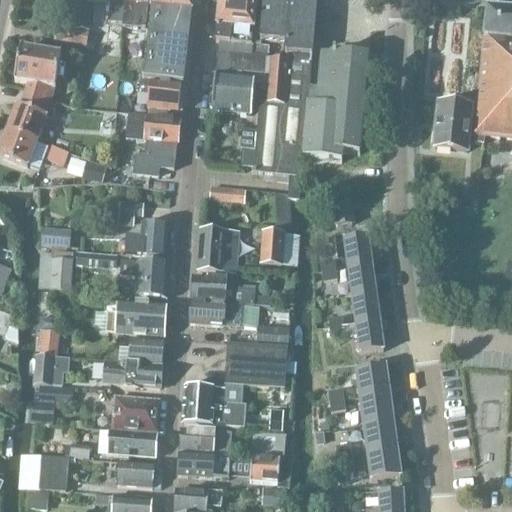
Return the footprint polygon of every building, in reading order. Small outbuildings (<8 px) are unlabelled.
[(110,0),(108,25),(123,26),(125,3),(125,0),(110,0)] [(123,26),(122,29),(146,32),(148,0),(125,0),(125,3),(123,26)] [(152,0),(144,82),(183,87),(192,0),(152,0)] [(220,0),(216,44),(219,45),(252,48),(256,0),(220,0)] [(316,0),(264,0),(261,43),(286,45),(285,55),(296,56),(295,64),(311,65),(316,0)] [(75,32),(89,33),(92,5),(78,4),(75,32)] [(511,12),(487,11),(476,118),(474,136),(474,138),(475,138),(474,146),(484,147),(485,139),(511,142),(511,12)] [(55,44),(86,49),(88,35),(57,30),(55,44)] [(61,59),(21,51),(15,84),(28,86),(27,92),(46,98),(45,102),(51,104),(55,91),(57,79),(63,80),(66,66),(60,65),(61,59)] [(218,54),(216,76),(237,78),(265,81),(267,59),(252,57),(218,54)] [(368,58),(356,57),(355,57),(337,55),(334,55),(333,58),(322,57),(319,89),(309,89),(303,162),(341,165),(342,156),(360,157),(368,58)] [(311,65),(295,64),(272,61),(268,106),(260,105),(257,134),(254,170),(254,176),(290,179),(288,200),(287,201),(299,202),(301,180),(303,162),(309,89),(311,65)] [(209,109),(212,111),(212,114),(250,117),(254,81),(216,77),(214,98),(210,101),(209,109)] [(147,111),(181,115),(184,88),(140,84),(138,96),(148,97),(147,111)] [(37,145),(46,120),(51,122),(57,106),(51,104),(45,102),(46,98),(27,92),(21,110),(17,108),(7,133),(37,145)] [(474,136),(476,118),(470,118),(471,110),(439,107),(435,151),(466,155),(468,136),(474,136)] [(160,171),(174,173),(177,147),(180,123),(129,118),(126,142),(147,144),(145,160),(136,159),(134,178),(159,181),(160,171)] [(37,145),(7,133),(0,152),(0,159),(28,170),(37,145)] [(240,169),(254,170),(257,134),(243,133),(240,169)] [(114,153),(115,141),(99,140),(98,152),(114,153)] [(52,150),(48,163),(63,168),(67,156),(52,150)] [(102,186),(105,172),(89,167),(85,181),(102,186)] [(228,210),(229,184),(208,184),(206,209),(228,210)] [(334,206),(337,229),(352,227),(349,204),(334,206)] [(143,208),(119,206),(118,218),(142,220),(143,208)] [(126,259),(166,262),(168,230),(142,228),(141,243),(127,242),(126,259)] [(41,249),(70,251),(71,234),(43,232),(41,249)] [(197,274),(236,277),(239,236),(200,233),(197,274)] [(261,267),(281,269),(283,237),(264,236),(261,267)] [(336,262),(346,262),(348,271),(372,268),(368,240),(344,243),(344,244),(335,245),(336,262)] [(117,260),(76,256),(75,269),(116,272),(117,260)] [(53,262),(51,293),(71,295),(73,263),(53,262)] [(170,268),(121,264),(120,280),(136,281),(135,300),(167,302),(170,268)] [(323,275),(336,273),(335,264),(321,266),(323,275)] [(348,271),(352,300),(376,297),(372,268),(348,271)] [(0,269),(0,283),(6,285),(10,273),(0,269)] [(336,273),(323,275),(324,285),(337,283),(336,273)] [(254,309),(255,300),(255,294),(240,293),(240,289),(227,288),(227,282),(193,279),(191,303),(239,306),(239,308),(254,309)] [(376,297),(352,300),(356,328),(379,325),(376,297)] [(167,308),(119,305),(118,319),(109,318),(108,337),(164,341),(167,308)] [(243,309),(191,305),(189,327),(241,331),(243,309)] [(0,314),(0,325),(9,329),(13,320),(0,314)] [(330,332),(344,330),(342,320),(329,322),(330,332)] [(9,329),(0,325),(0,336),(5,339),(9,329)] [(356,328),(356,330),(360,357),(383,354),(379,325),(356,328)] [(289,332),(257,330),(256,347),(288,349),(289,332)] [(344,330),(330,332),(332,341),(345,340),(344,330)] [(42,334),(39,359),(55,361),(57,361),(60,335),(42,334)] [(195,362),(215,361),(214,341),(195,342),(195,362)] [(131,342),(130,351),(118,350),(117,364),(162,368),(164,345),(131,342)] [(228,347),(227,361),(287,365),(288,351),(228,347)] [(39,359),(34,359),(33,378),(53,380),(53,378),(58,375),(54,371),(55,361),(39,359)] [(287,365),(227,361),(226,374),(286,378),(287,365)] [(162,370),(104,365),(102,387),(160,391),(162,370)] [(356,373),(359,401),(389,397),(386,369),(356,373)] [(269,390),(285,391),(286,378),(226,374),(225,384),(225,388),(269,391),(269,390)] [(40,405),(71,408),(72,392),(41,390),(40,405)] [(235,395),(184,391),(182,427),(244,432),(246,409),(234,408),(235,395)] [(331,405),(344,403),(343,393),(329,395),(331,405)] [(359,401),(363,429),(393,424),(389,397),(359,401)] [(113,433),(157,436),(159,404),(115,401),(113,433)] [(344,403),(331,405),(332,416),(346,414),(344,403)] [(271,413),(269,435),(281,436),(283,414),(271,413)] [(363,429),(367,456),(397,452),(393,424),(363,429)] [(179,455),(230,458),(232,436),(181,433),(179,455)] [(107,458),(155,462),(157,438),(109,434),(107,458)] [(254,436),(252,462),(283,464),(285,439),(254,436)] [(338,460),(352,458),(350,447),(337,449),(338,460)] [(90,450),(71,448),(70,461),(89,462),(90,450)] [(397,452),(367,456),(371,484),(401,480),(397,452)] [(228,460),(179,457),(178,479),(227,483),(228,460)] [(352,458),(338,460),(340,470),(353,468),(352,458)] [(42,460),(40,493),(66,495),(68,462),(42,460)] [(251,483),(251,486),(278,488),(277,491),(289,492),(292,465),(283,464),(252,462),(252,465),(251,483)] [(116,489),(153,492),(154,468),(118,466),(116,489)] [(282,509),(283,493),(264,492),(263,508),(282,509)] [(175,511),(207,511),(208,504),(221,505),(222,496),(176,493),(175,511)] [(403,511),(403,495),(379,497),(379,511),(403,511)] [(112,511),(151,511),(152,503),(113,500),(112,511)]
